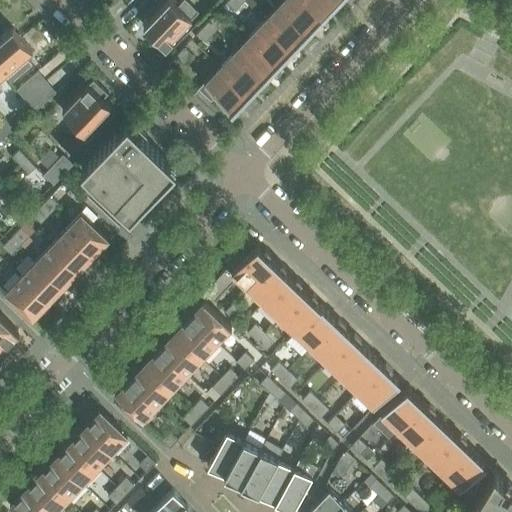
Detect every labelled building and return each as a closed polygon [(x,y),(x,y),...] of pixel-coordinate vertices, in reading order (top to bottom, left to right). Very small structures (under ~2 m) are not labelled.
[(166,45),(199,11),(198,10),(197,11),(185,0),(183,0),(178,5),(172,0),(166,0),(144,24),(144,25),(152,33),(166,45)] [(244,0),(227,0),(226,1),(235,10),(244,0)] [(321,13),(306,0),(282,0),(279,4),(306,29),(321,13)] [(333,0),(306,0),(321,13),(333,0)] [(306,29),(279,4),(264,19),(291,45),(306,29)] [(215,14),(206,23),(214,31),(224,22),(215,14)] [(291,45),(264,19),(250,35),(276,60),(291,45)] [(214,31),(206,23),(197,33),(205,41),(214,31)] [(0,67),(6,74),(33,49),(13,26),(2,36),(0,34),(0,67)] [(276,60),(250,35),(235,51),(261,76),(276,60)] [(184,63),(193,54),(184,46),(175,55),(184,63)] [(261,76),(235,51),(219,67),(246,92),(261,76)] [(246,92),(219,67),(199,88),(211,100),(216,94),(231,108),(246,92)] [(26,99),(47,80),(38,70),(17,88),(26,99)] [(84,131),(110,103),(103,97),(108,92),(93,77),(62,110),(84,131)] [(35,109),(56,91),(47,80),(26,99),(35,109)] [(3,115),(0,118),(0,139),(6,134),(7,133),(14,127),(3,115)] [(130,214),(176,166),(145,136),(147,134),(137,124),(135,127),(127,120),(81,168),(130,214)] [(29,158),(20,149),(13,155),(21,165),(29,158)] [(53,183),(73,163),(63,153),(44,173),(53,183)] [(36,166),(29,158),(21,165),(29,173),(36,166)] [(50,213),(59,203),(51,195),(41,204),(50,213)] [(41,222),(50,213),(41,204),(32,214),(41,222)] [(108,237),(81,211),(66,227),(98,258),(107,248),(102,243),(108,237)] [(20,244),(29,234),(21,226),(12,236),(20,244)] [(98,258),(66,227),(51,243),(78,269),(83,263),(88,268),(98,258)] [(11,253),(20,244),(12,236),(3,245),(11,253)] [(78,269),(51,243),(36,259),(63,285),(78,269)] [(248,286),(273,259),(268,254),(271,251),(265,246),(263,249),(257,243),(231,271),(227,266),(204,290),(215,300),(237,276),(248,286)] [(63,285),(36,259),(21,274),(53,305),(62,295),(58,290),(63,285)] [(263,301),(289,274),(284,269),(286,266),(281,261),(279,264),(273,259),(248,286),(263,301)] [(53,305),(21,274),(6,291),(33,316),(39,310),(43,315),(53,305)] [(279,316),(305,289),(299,284),(302,281),(297,276),(294,279),(289,274),(263,301),(279,316)] [(295,331),(320,304),(315,298),(318,296),(313,291),(310,294),(305,289),(279,316),(295,331)] [(232,325),(221,314),(205,299),(200,304),(195,299),(185,310),(217,340),(232,325)] [(243,310),(233,301),(225,310),(235,320),(243,310)] [(310,346),(336,318),(320,304),(295,331),(310,346)] [(217,340),(185,310),(174,322),(179,326),(174,331),(201,356),(217,340)] [(19,331),(0,313),(0,312),(0,343),(8,351),(19,340),(14,336),(19,331)] [(326,360),(352,333),(344,326),(346,324),(339,317),(337,319),(336,318),(310,346),(326,360)] [(265,331),(256,323),(248,331),(257,340),(265,331)] [(201,356),(174,331),(170,335),(165,331),(155,342),(187,372),(201,356)] [(266,349),(274,340),(265,331),(257,340),(266,349)] [(341,375),(367,348),(360,341),(362,339),(355,332),(353,334),(352,333),(326,360),(341,375)] [(187,372),(155,342),(144,353),(149,357),(145,362),(172,387),(187,372)] [(0,360),(8,351),(0,343),(0,360)] [(357,390),(383,363),(367,348),(341,375),(357,390)] [(245,368),(254,359),(245,351),(236,359),(245,368)] [(288,369),(279,360),(270,368),(280,377),(288,369)] [(172,387),(145,362),(140,366),(136,362),(125,373),(156,404),(172,387)] [(374,406),(399,379),(391,371),(393,369),(386,362),(384,364),(383,363),(357,390),(374,406)] [(230,384),(239,374),(230,366),(221,375),(230,384)] [(298,378),(288,369),(280,377),(289,386),(298,378)] [(156,404),(125,373),(114,384),(119,389),(114,394),(141,420),(156,404)] [(277,382),(268,374),(261,381),(271,391),(277,382)] [(221,393),(230,384),(221,375),(212,385),(221,393)] [(285,390),(277,382),(271,391),(278,398),(285,390)] [(397,428),(423,401),(407,386),(381,413),(397,428)] [(319,398),(310,389),(302,398),(311,407),(319,398)] [(200,415),(209,405),(201,397),(192,407),(200,415)] [(321,416),(329,407),(319,398),(311,407),(321,416)] [(413,443),(439,416),(434,411),(436,409),(430,404),(428,406),(423,401),(397,428),(413,443)] [(306,410),(297,402),(290,409),(300,418),(306,410)] [(191,424),(200,415),(192,407),(182,416),(191,424)] [(127,434),(118,425),(100,408),(85,424),(112,450),(127,434)] [(314,418),(306,410),(300,418),(308,425),(314,418)] [(345,422),(335,413),(327,422),(336,431),(345,422)] [(428,458),(454,431),(439,416),(413,443),(428,458)] [(112,450),(85,424),(80,430),(75,426),(65,436),(97,466),(112,450)] [(224,473),(244,438),(227,428),(207,464),(224,473)] [(170,447),(179,437),(170,429),(161,439),(170,447)] [(444,473),(470,446),(465,441),(467,439),(461,433),(459,435),(454,431),(428,458),(444,473)] [(339,442),(331,433),(324,441),(332,449),(339,442)] [(97,466),(65,436),(56,446),(60,450),(55,456),(82,481),(97,466)] [(368,445),(359,436),(350,444),(360,454),(368,445)] [(242,483),(261,447),(244,438),(224,473),(242,483)] [(460,488),(486,461),(470,446),(444,473),(460,488)] [(259,492),(278,456),(261,447),(242,483),(259,492)] [(355,457),(347,449),(340,456),(349,464),(355,457)] [(147,471),(156,461),(148,453),(139,463),(147,471)] [(82,481),(55,456),(50,461),(45,457),(36,467),(67,497),(82,481)] [(276,501),(295,466),(278,456),(259,492),(276,501)] [(391,466),(381,457),(373,466),(382,475),(391,466)] [(293,510),(312,476),(312,475),(311,474),(315,465),(302,458),(297,467),(295,466),(276,501),(293,510)] [(511,511),(511,485),(486,461),(460,488),(466,494),(454,511),(511,511)] [(400,475),(391,466),(382,475),(392,484),(400,475)] [(52,511),(67,497),(36,467),(26,477),(31,481),(25,487),(51,511),(52,511)] [(135,484),(126,475),(117,485),(126,493),(135,484)] [(378,493),(385,485),(376,477),(369,484),(378,493)] [(117,503),(126,493),(117,485),(108,495),(117,503)] [(394,494),(385,485),(378,493),(387,501),(394,494)] [(51,511),(25,487),(10,503),(19,511),(51,511)] [(140,487),(126,502),(135,511),(141,511),(153,501),(140,487)] [(332,511),(343,501),(329,487),(305,511),(332,511)] [(422,496),(412,487),(404,496),(414,505),(422,496)] [(175,511),(186,502),(173,488),(159,501),(146,511),(175,511)] [(421,511),(424,511),(431,505),(422,496),(414,505),(421,511)] [(355,511),(343,501),(332,511),(355,511)] [(195,511),(186,502),(175,511),(195,511)]
